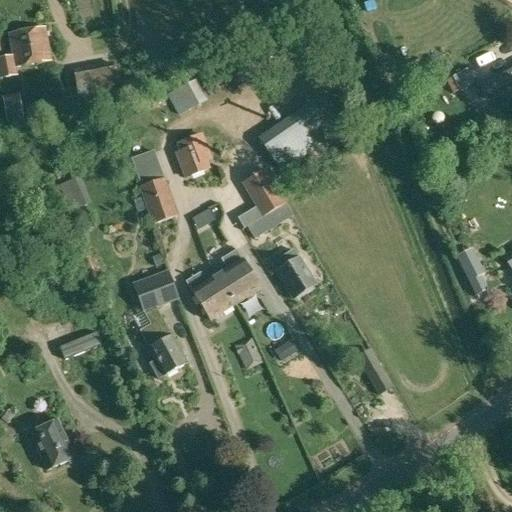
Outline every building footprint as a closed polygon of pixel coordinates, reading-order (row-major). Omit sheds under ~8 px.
[(0,58),(0,79),(15,76),(14,68),(50,62),(44,29),(8,35),(12,56),(0,58)] [(72,71),(78,100),(109,96),(109,89),(117,87),(112,63),(72,71)] [(511,68),(478,88),(484,97),(511,81),(511,68)] [(169,93),(180,114),(207,100),(196,79),(169,93)] [(118,108),(122,120),(165,105),(161,93),(118,108)] [(4,109),(9,133),(20,131),(20,125),(25,125),(22,112),(19,96),(2,99),(4,109)] [(256,140),(272,163),(328,125),(311,103),(256,140)] [(474,111),(479,121),(490,114),(485,105),(474,111)] [(175,153),(185,179),(210,168),(207,161),(212,158),(201,132),(176,144),(179,151),(175,153)] [(240,184),(261,219),(278,208),(285,204),(264,169),(240,184)] [(138,188),(151,227),(177,218),(164,179),(138,188)] [(214,221),(209,211),(200,216),(205,226),(214,221)] [(269,231),(261,219),(247,227),(255,240),(269,231)] [(511,251),(503,258),(511,271),(511,270),(511,251)] [(215,279),(234,308),(259,292),(234,252),(221,261),(227,271),(215,279)] [(276,273),(293,300),(315,286),(298,259),(297,260),(292,252),(273,264),(278,272),(276,273)] [(159,255),(152,258),(156,267),(163,264),(159,255)] [(149,365),(158,381),(186,365),(161,321),(155,309),(178,301),(168,273),(143,281),(130,285),(150,327),(140,332),(156,361),(149,365)] [(190,295),(208,324),(234,308),(215,279),(206,284),(200,274),(185,283),(192,294),(190,295)] [(284,344),(291,354),(299,349),(293,339),(284,344)] [(356,359),(379,397),(392,389),(370,351),(356,359)] [(33,443),(47,472),(73,460),(58,426),(55,419),(29,432),(33,443)]
